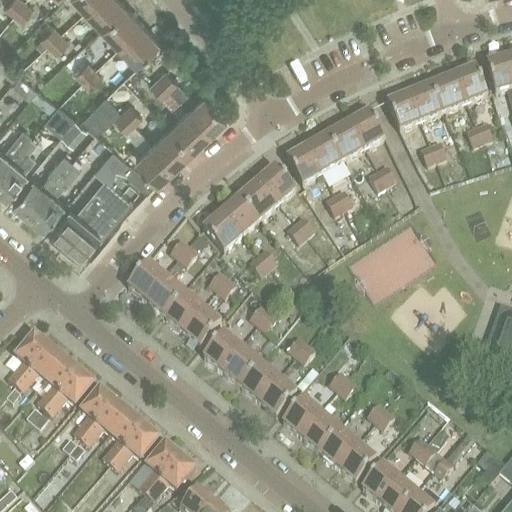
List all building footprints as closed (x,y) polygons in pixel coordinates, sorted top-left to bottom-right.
[(23,0),(13,0),(5,10),(14,18),(27,3),(23,0)] [(77,0),(87,10),(98,0),(77,0)] [(126,4),(122,0),(98,0),(87,10),(103,27),(126,4)] [(27,3),(14,18),(21,23),(34,9),(27,3)] [(62,3),(55,10),(61,15),(68,9),(62,3)] [(129,7),(105,30),(111,36),(96,50),(106,62),(122,47),(145,25),(129,7)] [(161,41),(145,25),(122,47),(137,63),(161,41)] [(48,47),(62,35),(54,26),(40,39),(48,47)] [(69,43),(62,35),(48,47),(56,55),(69,43)] [(495,97),(511,92),(511,73),(508,60),(487,66),(495,97)] [(0,71),(14,84),(21,77),(22,76),(5,61),(0,67),(0,71)] [(82,83),(96,71),(88,63),(74,75),(82,83)] [(455,79),(467,109),(489,100),(477,70),(455,79)] [(96,71),(82,83),(89,91),(103,79),(96,71)] [(159,78),(210,133),(227,116),(205,93),(195,102),(165,72),(159,78)] [(31,98),(37,91),(21,77),(14,84),(13,86),(29,100),(31,98)] [(194,149),(210,133),(159,78),(150,87),(180,117),(172,125),(194,149)] [(446,118),(467,109),(455,79),(434,88),(446,118)] [(421,128),(442,119),(430,89),(409,98),(421,128)] [(37,91),(31,98),(49,113),(55,106),(37,91)] [(400,136),(421,128),(409,98),(388,106),(400,136)] [(61,137),(75,121),(76,120),(59,105),(44,122),(61,137)] [(122,113),(135,126),(143,119),(130,105),(122,113)] [(135,126),(122,113),(115,106),(109,112),(115,119),(114,119),(127,133),(135,126)] [(349,127),(365,155),(386,143),(370,115),(349,127)] [(88,132),(75,121),(61,137),(74,148),(88,132)] [(345,166),(365,155),(349,127),(330,138),(345,166)] [(174,168),(191,151),(169,128),(152,145),(174,168)] [(486,128),(476,132),(483,149),(493,145),(486,128)] [(0,175),(21,150),(31,138),(22,131),(4,153),(0,150),(0,175)] [(483,149),(476,132),(466,136),(473,153),(483,149)] [(37,161),(30,155),(38,145),(31,138),(21,150),(0,175),(0,194),(2,196),(5,196),(7,198),(37,161)] [(322,179),(342,168),(326,140),(306,151),(322,179)] [(159,183),(174,168),(152,145),(136,160),(159,183)] [(440,147),(430,151),(437,168),(447,164),(440,147)] [(115,186),(125,174),(131,166),(132,166),(113,150),(95,172),(105,180),(106,179),(115,186)] [(302,190),(322,179),(306,151),(287,162),(302,190)] [(437,168),(430,151),(420,155),(428,172),(437,168)] [(29,216),(74,162),(66,155),(50,174),(52,176),(43,185),(34,178),(18,197),(13,203),(15,204),(14,206),(22,213),(24,211),(29,216)] [(33,220),(32,222),(40,229),(42,227),(44,228),(65,204),(57,197),(65,187),(67,189),(83,169),(74,162),(29,216),(33,220)] [(155,186),(131,166),(125,174),(148,194),(155,186)] [(276,170),(258,185),(279,210),(297,194),(276,170)] [(388,171),(379,176),(387,193),(397,188),(388,171)] [(378,198),(387,193),(379,176),(369,182),(378,198)] [(133,203),(123,195),(124,194),(115,186),(106,179),(105,180),(99,187),(108,195),(66,247),(70,250),(70,254),(76,258),(79,258),(81,259),(100,236),(103,238),(133,203)] [(263,224),(279,210),(258,185),(241,200),(263,224)] [(60,242),(66,247),(108,195),(99,187),(77,214),(71,208),(50,234),(52,235),(52,238),(57,243),(60,242)] [(345,196),(335,201),(344,218),(354,212),(345,196)] [(344,218),(335,201),(326,206),(334,223),(344,218)] [(259,227),(238,203),(221,218),(242,242),(259,227)] [(225,257),(242,242),(221,218),(204,233),(225,257)] [(303,222),(295,229),(307,243),(315,236),(303,222)] [(299,250),(307,243),(295,229),(287,237),(299,250)] [(171,259),(179,265),(190,252),(182,245),(171,259)] [(163,320),(184,295),(173,286),(185,271),(192,276),(206,260),(195,250),(192,253),(190,252),(179,265),(166,280),(145,305),(163,320)] [(266,254),(258,261),(270,276),(278,268),(266,254)] [(270,276),(258,261),(249,269),(262,283),(270,276)] [(128,291),(145,305),(166,280),(154,272),(148,266),(128,291)] [(208,291),(216,298),(228,283),(220,276),(208,291)] [(228,283),(216,298),(224,305),(237,290),(228,283)] [(166,323),(183,337),(203,313),(186,299),(166,323)] [(249,325),(257,332),(269,317),(261,310),(249,325)] [(221,328),(203,313),(183,337),(201,352),(221,328)] [(511,315),(508,314),(500,318),(490,346),(501,350),(492,374),(511,381),(511,315)] [(269,317),(257,332),(266,339),(278,324),(269,317)] [(204,361),(221,375),(242,350),(225,335),(204,361)] [(16,361),(22,366),(23,367),(8,385),(16,392),(50,350),(35,338),(16,361)] [(286,356),(295,364),(307,349),(298,341),(286,356)] [(316,356),(307,349),(295,364),(304,371),(316,356)] [(39,380),(45,386),(65,363),(50,350),(16,392),(24,398),(39,380)] [(242,350),(221,375),(239,390),(260,364),(242,350)] [(79,375),(65,363),(45,386),(53,392),(38,410),(39,411),(36,414),(35,413),(26,424),(34,430),(79,375)] [(242,393),(259,407),(279,382),(262,368),(242,393)] [(312,373),(298,389),(304,394),(317,378),(312,373)] [(389,374),(384,380),(393,388),(398,381),(389,374)] [(94,387),(79,375),(34,430),(40,435),(49,425),(48,424),(51,421),(52,422),(68,404),(75,410),(94,387)] [(328,390),(337,398),(348,383),(340,376),(328,390)] [(297,397),(279,382),(259,407),(277,422),(297,397)] [(348,383),(337,398),(345,405),(357,391),(348,383)] [(74,440),(71,444),(78,450),(81,446),(115,405),(100,392),(81,415),(89,422),(74,440)] [(15,394),(7,403),(13,408),(21,399),(15,394)] [(283,427),(299,441),(322,415),(305,400),(283,427)] [(130,417),(115,405),(81,446),(88,452),(104,434),(111,440),(130,417)] [(322,415),(299,441),(318,456),(323,450),(340,430),(329,421),(336,413),(328,407),(322,415)] [(366,422),(375,429),(387,414),(379,407),(366,422)] [(387,414),(375,429),(383,436),(395,421),(387,414)] [(408,457),(416,464),(432,446),(445,429),(428,415),(420,425),(432,435),(426,442),(422,439),(408,457)] [(130,417),(111,440),(118,446),(103,464),(110,470),(145,429),(130,417)] [(160,442),(145,429),(110,470),(118,477),(133,458),(141,465),(160,442)] [(321,459),(339,473),(358,448),(342,434),(326,452),(321,459)] [(474,445),(467,438),(446,464),(444,463),(433,477),(442,485),(474,445)] [(69,459),(78,450),(71,444),(63,454),(69,459)] [(439,452),(432,446),(416,464),(425,470),(439,452)] [(166,447),(161,453),(148,469),(155,475),(140,493),(127,506),(135,511),(137,511),(181,460),(166,447)] [(358,448),(339,473),(356,488),(376,463),(358,448)] [(85,455),(78,450),(69,459),(76,465),(85,455)] [(29,456),(20,464),(26,471),(35,462),(29,456)] [(196,472),(181,460),(137,511),(146,511),(153,504),(155,505),(170,488),(177,494),(196,472)] [(511,461),(505,470),(499,478),(511,489),(511,461)] [(499,478),(505,470),(496,462),(481,481),(490,489),(499,478)] [(378,506),(400,481),(383,467),(362,493),(378,506)] [(378,506),(385,511),(403,511),(418,495),(400,481),(378,506)] [(208,511),(215,504),(208,498),(208,495),(203,491),(200,492),(199,491),(181,511),(208,511)] [(11,495),(2,503),(8,510),(17,501),(11,495)] [(434,511),(436,510),(418,495),(403,511),(434,511)] [(0,511),(4,511),(8,510),(2,503),(0,500),(0,511)] [(469,511),(472,509),(465,503),(457,511),(447,511),(446,510),(444,511),(469,511)]
